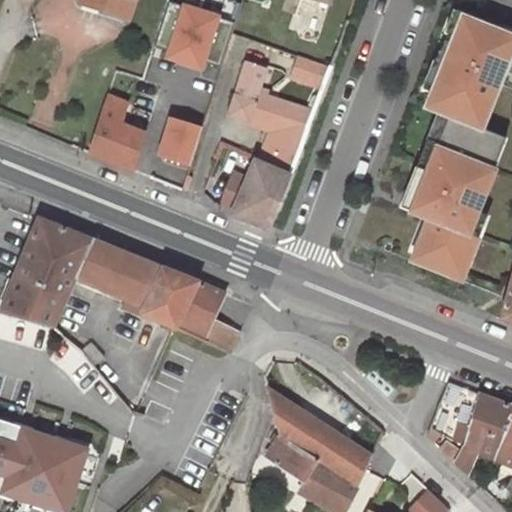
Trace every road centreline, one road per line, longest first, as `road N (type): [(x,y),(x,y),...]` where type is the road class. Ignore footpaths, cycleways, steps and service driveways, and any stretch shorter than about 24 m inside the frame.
road 1 (primary): [(0,159),(291,276)]
road 2 (residential): [(398,0),(291,276)]
road 3 (residential): [(267,344),(206,394),(106,508)]
road 4 (residential): [(410,439),(308,346),(267,344)]
road 5 (primary): [(291,276),(450,342)]
